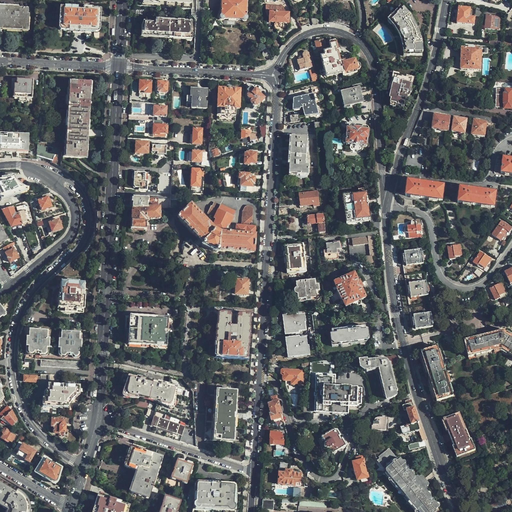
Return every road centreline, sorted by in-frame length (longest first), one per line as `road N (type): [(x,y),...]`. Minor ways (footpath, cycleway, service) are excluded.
road 1 (residential): [(54,182),(68,179),(79,189),(86,232),(24,303),(11,371),(33,425),(84,464)]
road 2 (secondary): [(118,67),(96,420)]
road 3 (residential): [(259,376),(273,74)]
road 4 (residential): [(416,394),(364,414),(339,472),(321,479),(294,442),(275,382),(259,376)]
road 5 (residential): [(273,74),(285,51),(312,30),(349,34),(364,46),(373,61),(389,189)]
road 6 (tertiary): [(389,189),(391,288),(416,394)]
road 7 (tertiary): [(447,0),(389,189)]
road 8 (residential): [(96,420),(253,471)]
road 9 (residential): [(118,67),(273,74)]
road 10 (tertiary): [(0,294),(69,236),(73,205),(54,182)]
road 11 (residential): [(119,56),(193,58),(200,0)]
road 12 (tertiary): [(416,394),(461,511)]
